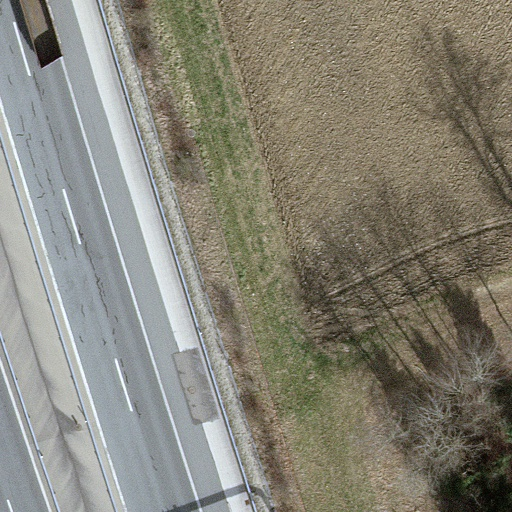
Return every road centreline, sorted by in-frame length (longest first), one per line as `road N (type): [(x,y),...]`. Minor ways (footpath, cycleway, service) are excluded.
road 1 (motorway): [(165,511),(9,0)]
road 2 (track): [(511,293),(338,338)]
